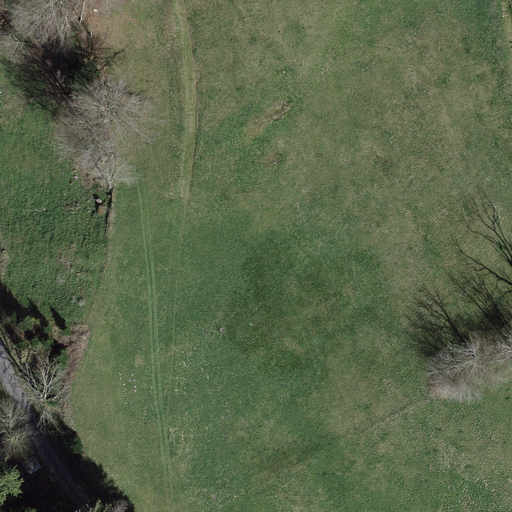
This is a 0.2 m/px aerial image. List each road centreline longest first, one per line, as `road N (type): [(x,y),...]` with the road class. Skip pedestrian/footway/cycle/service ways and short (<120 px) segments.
road 1 (track): [(151,511),(194,126),(174,0)]
road 2 (unclassified): [(0,375),(26,429),(86,511)]
